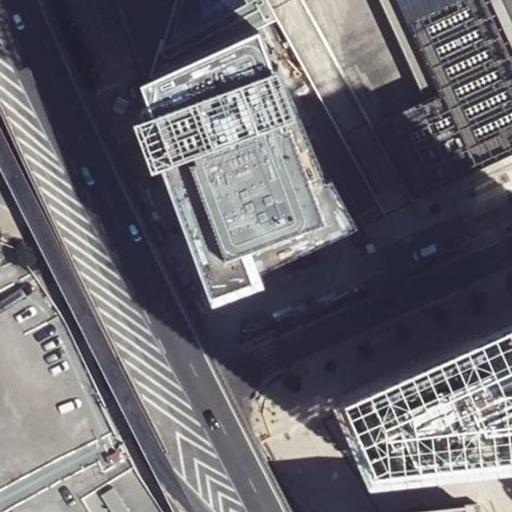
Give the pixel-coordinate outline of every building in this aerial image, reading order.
[(257,30),(283,19),(273,0),(114,0),(131,45),(137,61),(144,80),(257,30)] [(273,0),(283,19),(385,210),(414,197),(410,187),(407,182),(384,137),(379,130),(308,0),(273,0)] [(308,0),(379,130),(387,126),(419,199),(511,156),(511,33),(507,22),(497,0),(308,0)] [(263,30),(145,81),(221,284),(231,280),(225,264),(254,252),(261,267),(358,222),(333,177),(327,178),(281,66),(277,67),(263,30)] [(511,322),(346,396),(377,467),(511,453),(511,322)]
